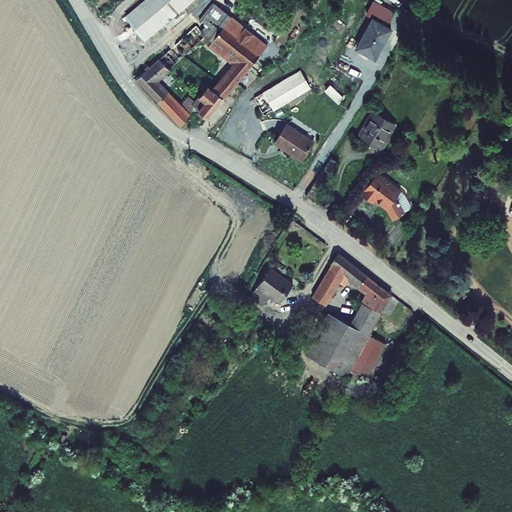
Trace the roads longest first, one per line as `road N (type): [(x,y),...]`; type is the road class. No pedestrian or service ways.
road 1 (residential): [(75,0),(128,86),(164,125),(306,210),(511,373)]
road 2 (unknown): [(293,202),(367,91)]
